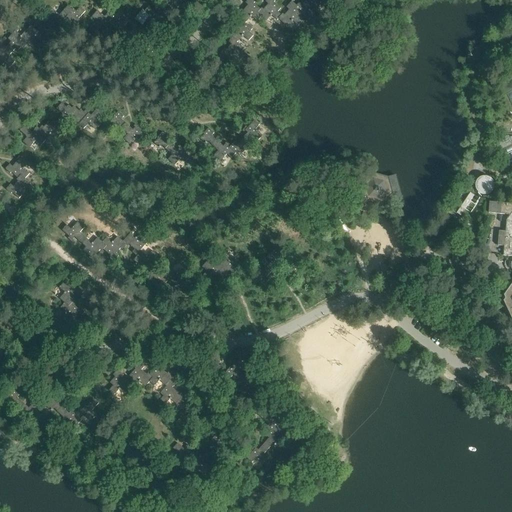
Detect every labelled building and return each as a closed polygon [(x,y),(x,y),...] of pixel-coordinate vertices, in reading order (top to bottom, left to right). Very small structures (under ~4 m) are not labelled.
[(182,0),(181,1),(179,0),(163,0),(169,5),(164,11),(169,16),(173,19),(177,14),(176,13),(180,7),(183,10),(187,4),(191,8),(196,3),(194,2),(195,0),(182,0)] [(258,22),(262,17),(258,13),(261,10),(254,4),(255,3),(252,0),(248,0),(246,3),(248,6),(244,11),(242,10),(238,15),(242,18),(247,23),(252,17),(258,22)] [(262,8),(261,10),(258,13),(262,17),(267,22),(272,16),(278,21),(279,19),(282,15),(278,12),(281,9),(274,3),(275,1),(273,0),(267,0),(266,2),(269,4),(264,10),(262,8)] [(306,0),(306,1),(311,5),(312,5),(316,9),(322,3),(320,1),(320,0),(306,0)] [(289,10),(286,14),(285,15),(283,14),(282,15),(279,19),(288,27),(293,21),(299,26),(304,21),(299,17),(302,14),(301,13),(301,14),(295,8),(297,5),(292,1),(287,7),(289,10)] [(311,5),(306,1),(302,5),(300,2),(297,5),(295,8),(301,14),(301,13),(302,13),(306,17),(311,11),(309,8),(311,5)] [(69,5),(63,11),(68,15),(62,22),(63,24),(66,27),(72,21),(71,21),(73,19),(76,21),(74,23),(76,24),(80,20),(79,18),(85,11),(80,7),(76,11),(69,5)] [(169,16),(164,11),(163,12),(156,6),(153,9),(149,6),(145,11),(151,16),(146,22),(147,24),(154,30),(159,25),(157,24),(162,18),(165,21),(169,16)] [(45,26),(49,30),(50,31),(55,25),(57,23),(59,25),(58,27),(59,28),(63,24),(62,22),(68,15),(63,11),(60,15),(53,8),(47,15),(51,19),(45,26)] [(109,23),(113,18),(114,17),(109,12),(105,17),(98,10),(92,17),(97,21),(91,28),(96,33),(101,27),(103,25),(105,27),(104,27),(106,29),(110,24),(109,23)] [(117,21),(113,18),(109,23),(110,24),(115,29),(114,31),(119,35),(120,33),(119,31),(121,29),(123,31),(129,36),(133,31),(126,25),(130,20),(123,14),(117,21)] [(246,24),(247,23),(242,18),(237,23),(240,25),(235,31),(234,29),(229,34),(233,38),(238,42),(244,36),(249,42),(254,36),(250,33),(253,30),(246,24)] [(31,26),(26,31),(35,39),(32,42),(35,45),(38,41),(37,41),(40,38),(42,40),(47,46),(52,41),(45,34),(49,30),(45,26),(43,23),(36,30),(31,26)] [(29,43),(31,44),(32,42),(35,39),(26,31),(21,36),(16,31),(8,39),(11,42),(6,48),(12,53),(16,49),(18,51),(21,47),(23,49),(29,43)] [(238,43),(238,42),(233,38),(229,42),(232,45),(227,50),(225,49),(221,54),(230,62),(235,56),(241,61),(245,56),(241,53),(244,49),(238,43)] [(0,49),(0,63),(3,66),(5,63),(10,68),(15,62),(9,56),(12,53),(6,48),(4,45),(0,49)] [(511,75),(503,88),(511,106),(511,135),(510,136),(500,135),(493,146),(506,176),(511,172),(511,203),(490,202),(489,213),(508,214),(510,216),(506,220),(505,231),(499,230),(498,245),(504,246),(504,256),(511,256),(511,284),(502,298),(511,318),(511,75)] [(74,120),(79,124),(87,115),(84,112),(82,111),(81,112),(74,106),(72,108),(69,105),(67,107),(62,103),(57,109),(63,114),(60,118),(66,123),(69,125),(74,120)] [(86,110),(84,112),(87,115),(79,124),(84,129),(89,124),(96,130),(102,124),(97,119),(104,112),(98,108),(92,115),(90,113),(86,110)] [(121,127),(125,122),(121,119),(124,116),(118,111),(113,117),(114,117),(109,122),(115,127),(118,125),(121,127)] [(61,129),(66,123),(60,118),(56,122),(54,120),(51,123),(49,122),(43,128),(41,127),(40,129),(37,132),(46,141),(51,135),(57,140),(64,132),(61,129)] [(241,141),(246,145),(246,146),(252,138),(257,143),(263,136),(256,130),(260,125),(254,120),(249,127),(247,125),(242,131),(244,133),(246,131),(248,133),(241,141)] [(133,130),(125,122),(121,127),(121,128),(128,134),(123,139),(130,145),(136,137),(141,141),(145,136),(139,131),(141,129),(135,124),(133,126),(135,127),(133,130)] [(41,145),(46,141),(37,132),(40,129),(37,127),(34,130),(35,131),(33,133),(31,131),(25,126),(20,131),(27,137),(23,142),(30,148),(36,141),(41,145)] [(212,145),(216,140),(212,137),(214,134),(208,129),(203,135),(204,136),(200,140),(206,145),(209,143),(212,145)] [(165,149),(169,144),(165,140),(168,137),(162,132),(157,138),(158,139),(154,144),(160,149),(162,146),(165,149)] [(236,154),(236,153),(235,154),(230,149),(231,147),(226,142),(224,144),(226,145),(224,147),(216,140),(212,145),(211,146),(219,152),(214,157),(221,162),(227,155),(232,159),(236,154)] [(243,148),(246,145),(241,141),(237,145),(235,143),(231,147),(230,149),(235,154),(236,153),(241,157),(246,151),(243,148)] [(169,144),(165,149),(172,155),(168,160),(175,166),(181,159),(185,163),(190,157),(184,152),(185,150),(179,145),(178,147),(179,149),(177,151),(169,144)] [(12,172),(18,178),(19,179),(21,176),(25,179),(26,179),(30,174),(24,169),(30,163),(21,155),(16,160),(18,161),(13,166),(10,164),(6,169),(11,174),(12,172)] [(363,193),(352,195),(359,210),(362,211),(371,214),(381,205),(383,208),(387,211),(401,195),(396,174),(388,177),(372,172),(361,185),(363,193)] [(30,183),(26,179),(25,179),(21,176),(19,179),(18,178),(17,180),(18,181),(14,187),(11,184),(6,189),(11,194),(12,193),(19,199),(22,196),(26,199),(31,194),(25,189),(30,183)] [(476,182),(476,183),(476,184),(475,185),(475,186),(476,187),(476,188),(476,189),(477,190),(477,191),(478,191),(478,192),(479,193),(480,193),(481,194),(482,194),(483,195),(484,195),(485,195),(486,195),(487,194),(488,194),(489,194),(490,193),(491,193),(491,192),(492,191),(492,190),(493,190),(493,189),(494,188),(494,187),(494,186),(494,185),(494,184),(493,183),(493,182),(493,181),(492,180),(491,179),(490,178),(489,178),(489,177),(488,177),(487,177),(486,176),(485,176),(484,176),(483,176),(482,177),(481,177),(480,177),(479,178),(478,179),(477,180),(477,181),(476,182)] [(462,215),(474,194),(469,191),(456,212),(462,215)] [(82,244),(86,239),(80,233),(84,228),(77,222),(71,230),(65,225),(61,230),(70,238),(67,241),(70,244),(73,240),(75,238),(82,244)] [(131,233),(123,242),(127,245),(128,247),(130,245),(135,250),(133,252),(137,257),(142,251),(141,251),(147,244),(144,241),(147,237),(142,232),(137,238),(131,233)] [(123,242),(118,237),(112,243),(107,238),(102,243),(106,246),(103,250),(104,250),(110,256),(109,257),(114,261),(119,256),(116,254),(121,249),(122,250),(127,245),(123,242)] [(102,252),(104,250),(103,250),(106,246),(102,243),(98,238),(92,244),(86,239),(82,244),(86,248),(83,251),(90,257),(89,258),(94,263),(99,258),(96,255),(100,250),(102,252)] [(265,268),(265,269),(270,273),(277,265),(280,267),(278,269),(280,270),(284,266),(282,264),(287,258),(288,258),(289,256),(284,252),(280,256),(272,250),(266,257),(271,261),(265,268)] [(148,275),(153,270),(152,269),(158,262),(155,259),(158,255),(153,251),(148,257),(142,251),(137,257),(134,261),(139,265),(140,264),(146,268),(143,271),(148,275)] [(282,264),(284,266),(288,269),(290,266),(295,270),(299,265),(296,262),(298,259),(292,254),(288,259),(288,258),(287,258),(282,264)] [(220,276),(223,279),(230,270),(232,273),(231,274),(232,276),(237,271),(235,270),(241,262),(236,258),(232,262),(225,256),(219,262),(225,267),(218,274),(220,276)] [(225,267),(219,262),(215,267),(208,261),(202,267),(207,271),(201,279),(206,283),(213,275),(215,277),(214,279),(216,280),(220,276),(218,274),(225,267)] [(165,278),(168,281),(170,283),(171,281),(177,285),(174,288),(179,293),(184,288),(183,286),(189,280),(186,277),(189,273),(184,268),(179,274),(173,269),(168,274),(165,278)] [(153,270),(148,275),(144,279),(150,284),(151,282),(156,287),(154,289),(159,294),(164,289),(163,288),(168,281),(165,278),(168,274),(164,269),(159,275),(153,270)] [(270,273),(265,269),(263,272),(260,269),(254,276),(259,280),(258,281),(264,286),(269,280),(267,277),(270,273)] [(69,306),(72,303),(73,303),(74,302),(72,300),(77,295),(80,297),(84,292),(79,288),(78,289),(71,283),(68,286),(64,282),(60,288),(65,293),(60,299),(65,303),(69,306)] [(65,303),(61,308),(67,313),(62,318),(67,323),(66,323),(70,327),(75,322),(73,320),(78,315),(81,317),(85,312),(80,308),(79,309),(73,303),(72,303),(69,306),(65,303)] [(48,333),(48,334),(52,337),(56,332),(55,331),(60,326),(62,328),(66,323),(67,323),(62,318),(61,319),(54,313),(51,317),(47,313),(42,318),(48,323),(43,329),(48,333)] [(44,339),(48,334),(48,333),(43,329),(42,330),(35,324),(32,327),(28,324),(24,329),(29,334),(24,340),(33,348),(38,343),(36,341),(41,336),(44,339)] [(160,380),(166,386),(170,380),(174,376),(169,372),(167,374),(162,369),(164,366),(159,361),(155,367),(156,368),(150,374),(154,377),(150,382),(155,386),(160,380)] [(146,387),(150,382),(154,377),(150,374),(149,373),(147,375),(142,370),(144,367),(139,363),(135,368),(136,369),(130,376),(133,379),(130,383),(133,386),(135,387),(140,381),(146,387)] [(234,375),(238,378),(242,373),(239,371),(242,368),(236,363),(232,367),(231,366),(226,372),(231,377),(234,375)] [(125,395),(133,386),(130,383),(128,381),(127,383),(122,378),(124,375),(118,370),(113,375),(116,377),(110,383),(114,386),(109,391),(115,395),(120,389),(125,395)] [(243,373),(242,373),(238,378),(246,385),(244,388),(242,386),(240,388),(246,393),(247,391),(254,397),(258,392),(254,388),(260,381),(254,375),(250,380),(243,373)] [(176,404),(181,399),(184,395),(179,391),(178,392),(173,387),(175,385),(170,380),(166,386),(167,386),(160,393),(164,396),(160,400),(165,405),(170,399),(176,404)] [(18,407),(22,402),(19,400),(22,397),(16,392),(12,396),(11,395),(6,401),(12,406),(14,403),(18,407)] [(55,408),(58,411),(62,406),(57,403),(60,400),(55,395),(49,401),(50,401),(46,406),(52,411),(55,408)] [(93,410),(99,403),(94,399),(88,405),(86,403),(87,402),(86,400),(80,406),(82,407),(77,413),(78,413),(76,415),(81,419),(84,415),(92,421),(97,415),(93,410)] [(181,399),(176,404),(177,405),(171,412),(174,415),(171,419),(176,423),(181,417),(187,423),(195,414),(190,409),(188,411),(183,406),(185,403),(181,399)] [(23,402),(22,402),(18,407),(26,414),(24,416),(22,415),(21,417),(27,422),(28,420),(29,421),(33,416),(39,420),(43,416),(32,406),(30,408),(23,402)] [(265,414),(262,411),(264,408),(258,403),(254,408),(254,407),(248,413),(254,418),(257,415),(261,419),(265,414)] [(78,413),(77,413),(73,409),(71,411),(72,411),(70,413),(67,411),(62,406),(58,411),(57,411),(64,418),(60,422),(67,428),(73,421),(78,425),(82,420),(81,419),(76,415),(78,413)] [(265,414),(261,419),(269,426),(267,428),(265,426),(263,428),(269,433),(271,432),(276,436),(277,437),(281,432),(277,428),(283,421),(277,415),(272,420),(265,413),(265,414)] [(269,433),(266,437),(269,439),(265,444),(269,448),(270,447),(272,444),(275,447),(280,441),(276,437),(276,436),(271,432),(269,433)] [(214,443),(211,447),(215,451),(218,448),(221,451),(226,445),(221,441),(222,440),(216,435),(211,440),(214,443)] [(187,445),(186,447),(188,448),(186,450),(178,443),(173,449),(180,455),(176,460),(183,465),(189,458),(193,462),(194,462),(198,457),(196,455),(191,451),(192,449),(187,445)] [(269,448),(265,444),(258,451),(256,449),(257,447),(255,446),(251,451),(253,452),(246,459),(252,464),(256,459),(263,466),(269,459),(264,455),(270,448),(270,447),(269,448)] [(201,450),(196,455),(198,457),(194,462),(193,462),(192,463),(197,468),(201,463),(208,469),(214,463),(209,459),(216,451),(215,451),(211,447),(204,455),(201,453),(203,451),(201,450)]
